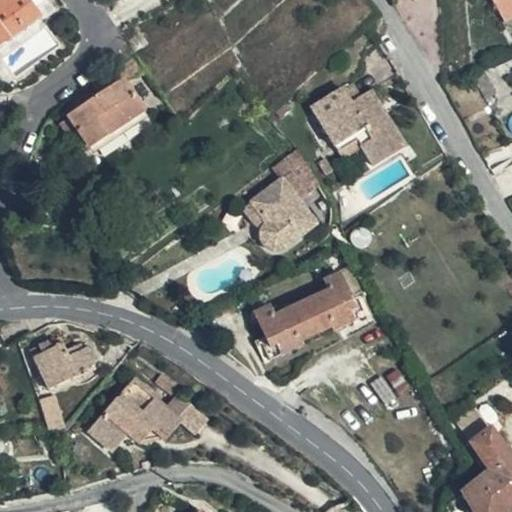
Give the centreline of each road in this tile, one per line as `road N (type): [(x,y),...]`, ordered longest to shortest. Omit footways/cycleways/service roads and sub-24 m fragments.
road 1 (tertiary): [(387,511),(340,459),(166,335),(78,306),(0,306)]
road 2 (residential): [(511,229),(377,0)]
road 3 (residential): [(290,511),(223,474),(200,471),(71,502)]
